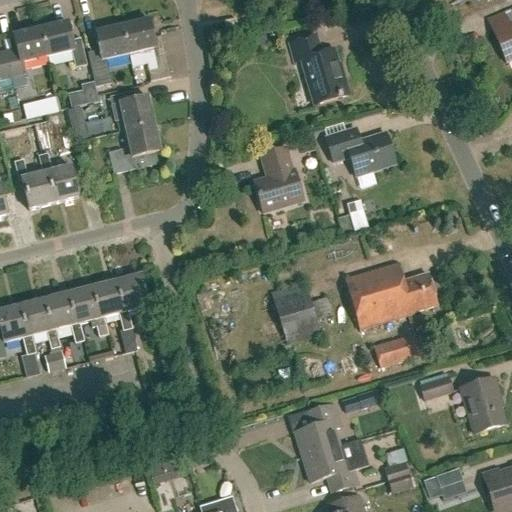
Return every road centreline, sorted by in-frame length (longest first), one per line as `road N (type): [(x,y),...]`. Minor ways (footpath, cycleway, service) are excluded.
road 1 (residential): [(257,511),(247,480),(210,441),(157,233)]
road 2 (unclassified): [(508,254),(388,0)]
road 3 (residential): [(157,233),(190,201),(194,175),(199,78),(188,0)]
road 4 (residential): [(157,233),(140,224),(0,259)]
